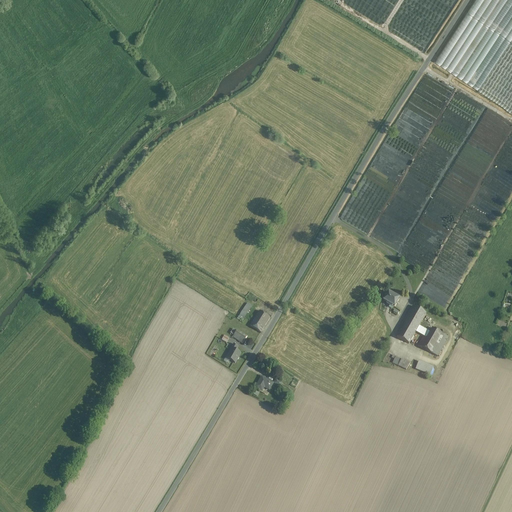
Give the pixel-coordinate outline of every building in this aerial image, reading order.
[(511,0),(476,0),(435,63),(478,91),(511,38),(511,0)] [(511,38),(478,91),(511,113),(511,38)] [(399,298),(388,292),(383,301),(387,303),(386,304),(389,306),(390,305),(394,307),(399,298)] [(248,303),(238,318),(243,321),(252,307),(248,303)] [(409,312),(402,326),(403,326),(397,337),(409,344),(416,332),(423,337),(418,346),(421,348),(432,329),(421,323),(426,314),(416,308),(412,314),(409,312)] [(270,318),(260,311),(250,326),(260,333),(270,318)] [(432,329),(421,348),(431,354),(442,334),(432,329)] [(237,330),(233,337),(243,344),(247,337),(237,330)] [(442,334),(431,354),(437,357),(448,338),(442,334)] [(234,344),(230,350),(231,350),(227,357),(230,359),(229,360),(235,363),(241,353),(236,351),(238,347),(234,344)] [(401,360),(396,357),(392,363),(398,366),(401,360)] [(409,364),(401,360),(398,366),(398,367),(406,371),(409,364)] [(433,368),(418,362),(415,370),(430,376),(433,368)] [(273,384),(262,378),(255,388),(260,391),(263,387),(269,391),(273,384)]
